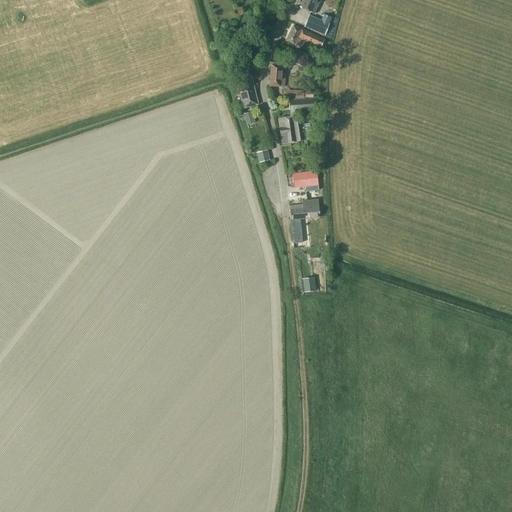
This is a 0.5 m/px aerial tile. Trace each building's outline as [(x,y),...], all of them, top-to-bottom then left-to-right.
[(320,3),(320,0),(303,0),(300,7),(314,14),(319,3),(320,3)] [(321,20),(309,15),(304,27),(325,36),(331,17),(323,14),(321,20)] [(301,39),(321,48),(325,38),(317,34),(316,36),(293,25),(286,41),(298,46),(301,39)] [(289,51),(285,62),(301,67),(305,56),(289,51)] [(284,87),(286,66),(271,65),(269,85),(284,87)] [(252,79),(242,81),(244,87),(239,88),(244,108),(258,105),(252,79)] [(286,98),(303,98),(302,90),(285,90),(286,98)] [(316,110),(315,105),(315,99),(291,101),(292,110),(290,110),(290,111),(316,110)] [(254,123),(252,112),(243,114),(246,125),(254,123)] [(293,121),(293,119),(293,118),(292,117),(290,117),(289,117),(281,118),(282,127),(280,128),(281,135),(283,134),(285,144),(296,142),(295,141),(303,140),(311,139),(309,123),(301,124),(300,120),(293,121)] [(269,160),(267,150),(256,153),(259,163),(269,160)] [(316,171),(292,173),(293,187),(317,185),(316,171)] [(290,220),(291,226),(293,227),(298,227),(300,225),(300,219),(302,219),(319,217),(318,207),(317,199),(316,191),(306,192),(306,200),(302,201),(302,204),(302,205),(289,206),(290,220)]
